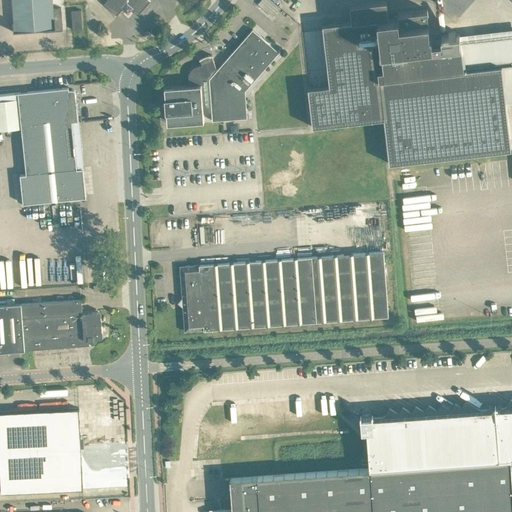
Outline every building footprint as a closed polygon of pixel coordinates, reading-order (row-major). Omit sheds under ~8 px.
[(12,0),(14,21),(13,21),(14,32),(43,30),(43,32),(51,31),(51,29),(54,29),(54,31),(63,30),(62,20),(61,7),(53,7),(52,0),(12,0)] [(107,0),(104,4),(117,15),(122,8),(125,11),(131,11),(133,8),(139,13),(150,0),(149,0),(107,0)] [(272,0),(260,0),(258,3),(273,16),(280,7),(272,0)] [(329,85),(308,87),(313,127),(384,118),(389,163),(511,149),(510,135),(511,134),(511,63),(502,65),(464,69),(461,41),(431,44),(431,36),(427,8),(398,12),(398,16),(389,17),(386,0),(350,4),(352,21),(322,24),(329,85)] [(83,29),(81,10),(72,10),(73,30),(83,29)] [(204,121),(204,119),(204,112),(212,112),(212,120),(247,118),(245,85),(276,49),(253,29),(217,70),(212,55),(210,55),(208,55),(206,56),(205,56),(203,57),(201,58),(199,59),(200,60),(200,59),(202,64),(196,66),(194,67),(193,68),(192,69),(191,70),(190,71),(190,72),(190,73),(189,74),(189,75),(189,77),(190,85),(172,86),(165,87),(165,94),(166,103),(164,103),(164,102),(163,102),(163,104),(163,105),(163,107),(164,108),(164,107),(166,107),(167,117),(167,116),(167,123),(204,121)] [(72,121),(78,120),(75,91),(75,90),(74,90),(74,89),(73,89),(69,89),(69,87),(19,92),(19,98),(22,127),(27,174),(21,174),(24,203),(86,197),(83,168),(77,168),(72,121)] [(0,99),(0,129),(22,127),(19,98),(0,99)] [(511,181),(511,152),(491,155),(491,159),(485,160),(486,173),(492,172),(493,183),(511,181)] [(364,204),(351,204),(352,242),(364,242),(364,204)] [(185,331),(317,321),(389,316),(384,251),(180,266),(182,297),(178,302),(183,307),(185,331)] [(89,342),(89,341),(94,340),(94,338),(99,338),(103,333),(101,314),(98,311),(83,312),(82,298),(21,303),(0,304),(0,350),(87,345),(89,342)] [(181,390),(180,416),(188,417),(189,390),(181,390)] [(511,511),(511,400),(187,424),(193,511),(511,511)] [(79,408),(0,411),(0,461),(1,492),(83,488),(79,408)] [(168,459),(168,486),(177,485),(176,459),(168,459)]
